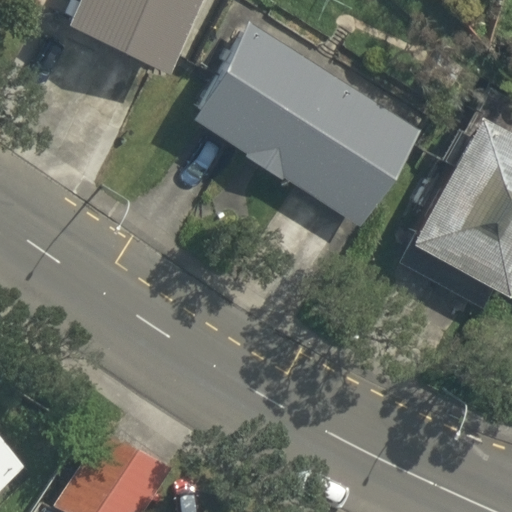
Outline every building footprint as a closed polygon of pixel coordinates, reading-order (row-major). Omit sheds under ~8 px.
[(64,0),(50,29),(151,80),(191,0),(64,0)] [(244,6),(174,131),(351,231),(422,106),(244,6)] [(449,169),(408,246),(504,297),(511,282),(511,103),(483,87),(460,131),(455,128),(437,163),(449,169)] [(268,511),(269,509),(74,440),(48,511),(268,511)] [(0,490),(16,475),(0,458),(0,490)]
